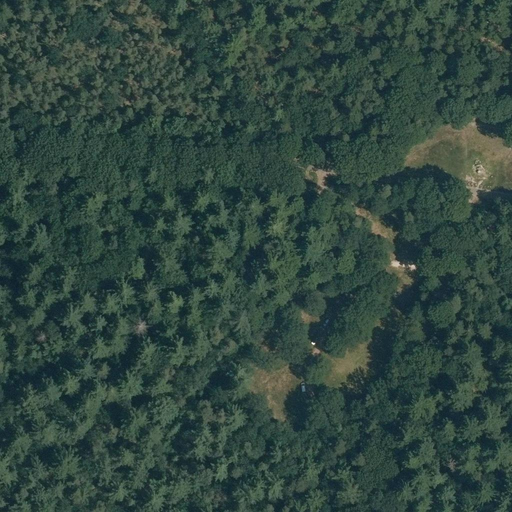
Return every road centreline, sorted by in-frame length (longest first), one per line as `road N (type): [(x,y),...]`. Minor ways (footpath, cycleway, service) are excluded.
road 1 (unclassified): [(511,198),(307,166),(0,160)]
road 2 (track): [(436,268),(80,262),(0,308)]
road 3 (track): [(436,268),(355,511)]
road 4 (track): [(368,0),(452,121)]
